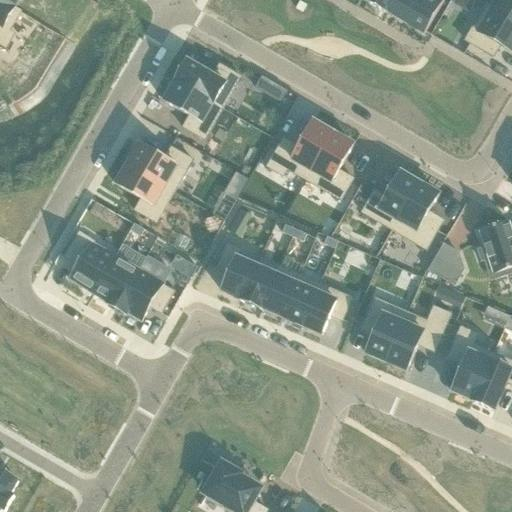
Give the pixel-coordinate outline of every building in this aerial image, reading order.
[(0,0),(0,1),(16,11),(16,10),(21,0),(0,0)] [(368,2),(367,3),(388,15),(388,13),(387,13),(395,0),(369,0),(369,2),(368,2)] [(395,0),(387,13),(388,13),(406,24),(419,0),(395,0)] [(419,0),(406,24),(426,35),(446,0),(419,0)] [(511,0),(497,0),(493,9),(492,9),(511,21),(511,0)] [(0,45),(7,50),(16,36),(11,33),(22,13),(16,10),(16,11),(0,1),(0,45)] [(473,30),(466,42),(495,59),(501,47),(511,53),(511,21),(492,9),(493,9),(488,6),(474,30),(473,30)] [(188,62),(176,83),(177,84),(177,83),(224,110),(242,79),(221,66),(214,77),(188,62)] [(263,77),(257,89),(281,103),(287,92),(263,77)] [(171,85),(164,98),(168,100),(165,103),(190,118),(184,129),(206,142),(224,110),(177,83),(177,84),(175,87),(171,85)] [(285,140),(268,168),(284,177),(288,171),(307,182),(334,135),(314,123),(299,148),(285,140)] [(334,135),(307,182),(342,202),(354,180),(340,172),(355,147),(334,135)] [(141,146),(129,166),(176,193),(194,162),(172,149),(166,160),(141,146)] [(129,166),(117,186),(142,201),(136,212),(157,225),(176,193),(129,166)] [(375,193),(363,214),(393,232),(421,185),(401,174),(386,199),(375,193)] [(421,185),(393,232),(427,252),(440,230),(426,222),(440,197),(421,185)] [(498,212),(468,222),(481,263),(511,254),(510,251),(511,250),(511,219),(503,225),(498,212)] [(135,225),(131,232),(141,238),(146,231),(135,225)] [(286,226),(283,234),(294,239),(297,231),(286,226)] [(297,231),(294,239),(305,243),(308,236),(297,231)] [(81,234),(66,259),(79,267),(70,281),(94,295),(116,258),(93,244),(95,242),(81,234)] [(328,238),(325,246),(336,250),(339,243),(328,238)] [(229,246),(218,269),(230,274),(222,292),(242,301),(243,301),(257,268),(238,260),(241,251),(229,246)] [(444,246),(429,272),(455,287),(464,271),(459,254),(444,246)] [(116,258),(94,295),(108,303),(107,306),(117,311),(140,272),(116,258)] [(188,262),(182,274),(192,280),(199,268),(188,262)] [(242,301),(241,302),(263,312),(264,310),(263,310),(277,277),(276,277),(257,268),(243,301),(242,301)] [(277,277),(263,310),(264,310),(283,319),(301,277),(280,268),(276,277),(277,277)] [(140,272),(117,311),(127,317),(128,315),(143,324),(151,310),(162,316),(175,294),(164,288),(165,286),(140,272)] [(301,277),(283,319),(302,327),(320,286),(301,277)] [(320,286),(302,327),(323,336),(331,318),(343,323),(353,300),(320,286)] [(458,295),(453,305),(462,309),(467,299),(458,295)] [(376,300),(366,324),(378,329),(374,338),(366,355),(387,364),(409,314),(376,300)] [(409,314),(387,364),(408,373),(419,346),(435,353),(452,316),(435,308),(428,323),(409,314)] [(462,329),(449,359),(464,366),(452,393),(473,402),(474,402),(494,355),(474,346),(478,336),(462,329)] [(473,402),(473,403),(495,413),(508,384),(511,386),(511,362),(494,355),(474,402),(473,402)] [(223,465),(206,495),(235,511),(268,511),(254,503),(261,490),(249,483),(241,478),(242,476),(223,465)] [(0,511),(2,511),(3,511),(2,511),(7,511),(15,498),(12,496),(20,483),(0,471),(0,511)]
